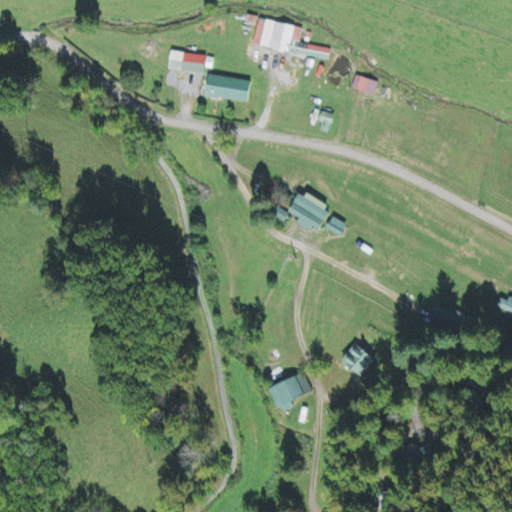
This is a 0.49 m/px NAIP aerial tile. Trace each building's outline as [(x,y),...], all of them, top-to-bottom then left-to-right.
[(256,45),(316,60),(318,50),(301,45),(304,31),(262,20),(256,45)] [(208,75),(209,57),(175,55),(174,74),(208,75)] [(210,99),(252,106),(256,84),(213,77),(210,99)] [(381,85),(359,77),(355,90),(376,98),(381,85)] [(337,117),(326,114),(321,132),(333,135),(337,117)] [(321,232),(334,211),(306,194),(293,215),(303,221),(300,226),(312,234),(316,229),(321,232)] [(343,239),(350,228),(336,220),(329,231),(343,239)] [(497,309),(511,315),(511,299),(510,304),(501,300),(497,309)] [(359,345),(346,367),(367,380),(380,358),(359,345)] [(293,404),(314,395),(306,376),(272,390),(282,415),(295,409),(293,404)]
